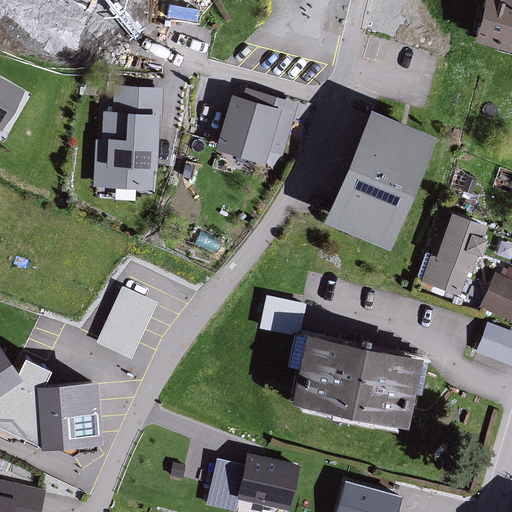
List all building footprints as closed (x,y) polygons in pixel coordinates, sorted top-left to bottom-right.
[(511,0),(487,0),(477,38),(511,47),(511,0)] [(20,93),(0,80),(0,126),(20,93)] [(161,89),(118,88),(117,114),(107,113),(106,140),(98,139),(96,188),(157,190),(161,89)] [(246,90),(244,97),(234,94),(219,149),(264,161),(267,149),(282,153),(296,103),(246,90)] [(433,140),(374,116),(331,218),(391,243),(433,140)] [(467,267),(469,268),(475,251),(481,253),(486,238),(481,236),(485,224),(452,213),(443,241),(437,239),(423,278),(458,291),(467,267)] [(511,282),(493,276),(483,304),(511,314),(511,282)] [(152,302),(123,289),(99,341),(128,354),(152,302)] [(304,301),(264,293),(258,328),(297,335),(304,301)] [(511,360),(511,331),(488,323),(477,350),(511,363),(511,360)] [(406,426),(420,363),(311,338),(296,401),(406,426)] [(0,428),(39,447),(103,443),(99,378),(44,381),(51,369),(22,354),(15,367),(0,344),(0,428)] [(233,510),(236,498),(238,498),(288,509),(298,466),(248,455),(246,464),(218,458),(208,505),(233,510)] [(38,511),(42,492),(0,482),(0,511),(38,511)] [(393,511),(398,496),(347,483),(338,511),(393,511)]
